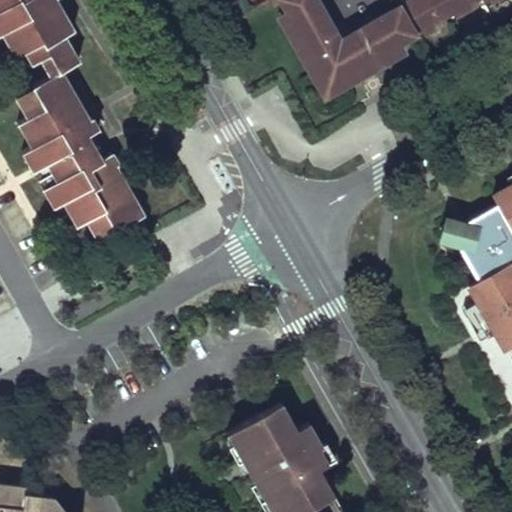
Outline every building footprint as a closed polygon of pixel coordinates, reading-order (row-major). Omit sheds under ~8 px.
[(0,0),(0,31),(2,31),(15,54),(25,49),(32,62),(40,57),(50,51),(60,68),(50,74),(51,75),(33,85),(38,94),(21,104),(28,116),(18,122),(32,146),(23,151),(32,168),(35,167),(41,177),(52,171),(56,179),(45,185),(43,187),(53,204),(62,199),(76,223),(85,218),(92,230),(110,220),(116,229),(144,213),(115,163),(118,162),(112,152),(102,158),(99,153),(90,138),(87,133),(95,128),(103,124),(79,82),(71,86),(62,69),(79,59),(64,33),(74,27),(57,0),(0,0)] [(322,7),(317,0),(279,0),(285,10),(294,25),(285,30),(296,48),(297,48),(303,58),(302,59),(323,96),(360,75),(340,39),(339,39),(333,28),(322,7)] [(351,33),(371,69),(390,58),(385,50),(400,41),(421,29),(443,17),(445,16),(435,0),(406,0),(350,32),(351,33)] [(461,7),(457,0),(435,0),(445,16),(453,11),(461,7)] [(472,0),(461,7),(463,11),(477,3),(475,0),(472,0)] [(456,15),(463,11),(461,7),(453,11),(456,15)] [(285,30),(294,25),(285,10),(277,15),(285,30)] [(421,29),(423,34),(445,22),(443,17),(421,29)] [(360,75),(371,69),(351,33),(340,39),(360,75)] [(390,58),(404,50),(400,41),(385,50),(390,58)] [(50,51),(40,57),(50,74),(60,68),(50,51)] [(33,85),(15,95),(21,104),(38,94),(33,85)] [(90,138),(99,153),(109,147),(106,143),(112,139),(109,134),(103,137),(100,133),(90,138)] [(52,171),(41,177),(45,185),(56,179),(52,171)] [(502,347),(511,341),(511,267),(507,259),(511,255),(511,180),(489,194),(493,201),(462,219),(464,222),(458,226),(453,216),(437,225),(446,242),(455,236),(459,242),(455,244),(474,277),(465,282),(502,347)] [(116,229),(110,220),(92,230),(98,240),(116,229)] [(344,511),(318,466),(326,461),(318,446),(321,444),(308,419),(295,426),(280,400),(226,431),(232,442),(233,443),(236,441),(244,456),(241,457),(242,458),(255,481),(258,480),(266,495),(275,510),(272,511),(344,511)] [(228,445),(237,461),(242,458),(241,457),(244,456),(236,441),(233,443),(232,442),(228,445)] [(326,461),(335,456),(326,441),(321,444),(318,446),(326,461)] [(259,499),(266,495),(258,480),(255,481),(250,483),(259,499)] [(75,511),(65,511),(51,509),(53,494),(24,491),(25,485),(0,481),(0,511),(75,511)] [(51,509),(65,511),(53,494),(51,509)] [(272,511),(275,510),(266,495),(259,499),(266,511),(272,511)]
